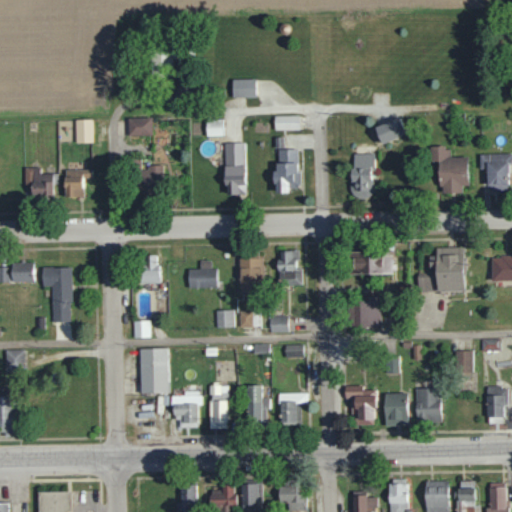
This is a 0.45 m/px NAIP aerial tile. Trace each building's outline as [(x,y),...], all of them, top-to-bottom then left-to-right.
[(232,79),(233,96),(256,96),(255,78),(232,79)] [(299,128),(298,115),(274,115),(275,129),(299,128)] [(152,116),(128,117),(128,134),(152,134),(152,116)] [(377,125),(382,142),(407,134),(401,117),(377,125)] [(75,119),(76,142),(93,142),(93,118),(75,119)] [(206,118),(206,136),(222,135),(222,118),(206,118)] [(244,141),(225,142),(226,193),(245,193),(244,141)] [(440,159),(440,192),(463,192),(462,185),(469,185),(468,156),(451,156),(451,146),(429,146),(430,160),(440,159)] [(299,185),(298,148),(276,148),(277,191),(291,191),(290,185),(299,185)] [(352,153),(353,197),(374,196),(373,152),(352,153)] [(480,153),(480,168),(488,168),(489,192),(510,191),(509,152),(480,153)] [(163,165),(140,165),(139,187),(163,188),(163,165)] [(52,172),(39,173),(39,166),(24,166),(24,186),(32,185),(32,193),(53,193),(52,172)] [(65,196),(83,197),(84,177),(92,177),(92,169),(66,168),(65,196)] [(466,289),(465,246),(437,247),(437,254),(430,254),(430,271),(417,271),(418,290),(466,289)] [(302,283),(302,267),(299,267),(298,249),(279,249),(279,284),(302,283)] [(393,272),(392,251),(350,252),(351,274),(393,272)] [(159,282),(158,254),(142,254),(143,283),(159,282)] [(511,254),(492,255),(492,280),(511,279),(511,254)] [(188,268),(188,287),(217,286),(216,268),(210,268),(210,260),(199,260),(199,268),(188,268)] [(34,261),(12,262),(12,281),(34,281),(34,261)] [(9,266),(0,266),(0,281),(10,281),(9,266)] [(42,284),(51,284),(52,321),(72,320),(71,266),(42,266),(42,284)] [(233,309),(216,310),(216,327),(234,326),(233,309)] [(252,327),(251,310),(239,310),(240,327),(252,327)] [(287,315),(270,315),(270,332),(288,331),(287,315)] [(134,337),(150,336),(149,319),(133,320),(134,337)] [(254,353),(269,352),(269,343),(253,343),(254,353)] [(303,343),(285,344),(285,357),(303,356),(303,343)] [(168,392),(167,347),(139,348),(141,392),(168,392)] [(25,349),(6,349),(6,369),(26,368),(25,349)] [(473,350),(456,350),(455,371),(472,372),(473,350)] [(209,428),(227,428),(228,385),(210,384),(209,428)] [(262,384),(247,384),(247,419),(268,420),(269,397),(262,397),(262,384)] [(352,398),(352,425),(376,424),(375,389),(363,390),(363,385),(345,385),(345,398),(352,398)] [(0,434),(15,434),(14,386),(0,386),(0,434)] [(486,386),(487,417),(504,417),(504,404),(508,404),(508,386),(486,386)] [(440,420),(439,387),(415,388),(416,421),(440,420)] [(199,421),(199,390),(183,390),(183,395),(172,395),(172,415),(183,415),(184,421),(199,421)] [(307,392),(280,392),(281,423),(297,422),(297,403),(307,402),(307,392)] [(385,425),(408,424),(408,392),(385,392),(385,425)] [(407,509),(407,478),(390,478),(390,511),(402,511),(402,509),(407,509)] [(449,511),(448,480),(426,480),(426,511),(449,511)] [(459,480),(459,498),(456,498),(456,511),(475,511),(475,480),(459,480)] [(241,482),(242,511),(259,511),(259,496),(262,496),(261,481),(241,482)] [(508,511),(507,481),(489,482),(490,507),(486,508),(486,511),(508,511)] [(236,483),(222,484),(222,489),(213,489),(213,511),(230,511),(230,504),(237,504),(236,483)] [(289,510),(305,509),(304,483),(279,484),(280,502),(289,502),(289,510)] [(175,511),(196,511),(197,484),(180,484),(180,502),(176,502),(175,511)] [(352,511),(376,511),(377,496),(366,496),(366,490),(352,490),(352,511)] [(67,492),(67,511),(39,511),(39,492),(67,492)]
